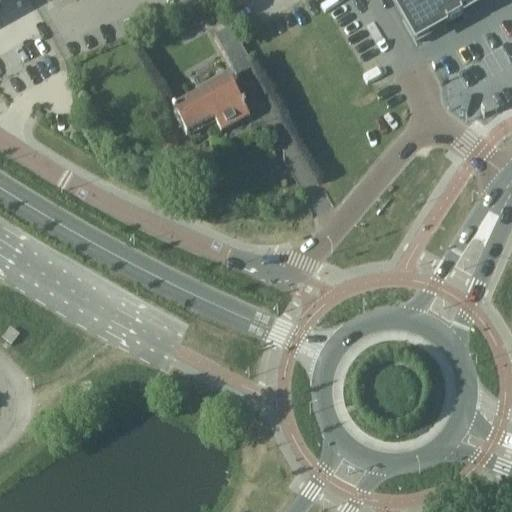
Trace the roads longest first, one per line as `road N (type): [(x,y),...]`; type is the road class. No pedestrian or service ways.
road 1 (unclassified): [(431,115),(328,241),(274,275),(71,183),(0,136)]
road 2 (secondary): [(411,320),(365,323),(327,357),(319,393),(338,442)]
road 3 (tertiary): [(511,184),(481,203),(411,320)]
road 4 (tertiary): [(449,344),(511,201)]
road 5 (unclassified): [(431,115),(364,0)]
